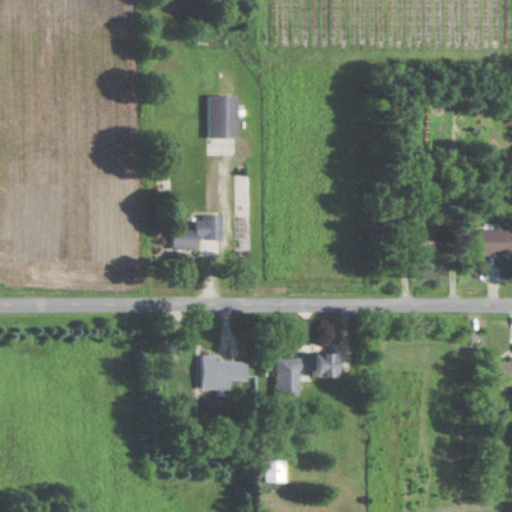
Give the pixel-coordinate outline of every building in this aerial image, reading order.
[(203,139),(233,139),(233,96),(203,96),(203,139)] [(165,231),(166,250),(191,249),(191,239),(217,239),(216,215),(197,215),(197,223),(189,223),(189,231),(165,231)] [(511,254),(511,229),(469,230),(469,255),(511,254)] [(274,356),(274,397),(297,397),(297,377),(331,377),(331,356),(274,356)] [(491,386),(511,386),(511,359),(490,360),(491,386)] [(228,381),(245,381),(245,361),(213,361),(213,392),(228,392),(228,381)] [(260,482),(282,482),(282,459),(260,459),(260,482)]
